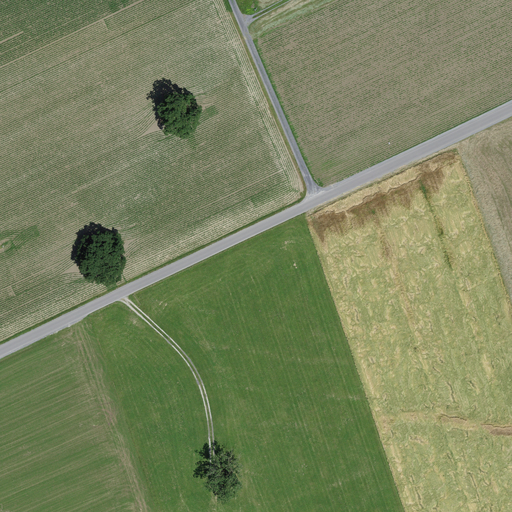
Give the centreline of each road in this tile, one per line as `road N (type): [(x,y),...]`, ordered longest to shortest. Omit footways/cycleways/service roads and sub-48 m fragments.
road 1 (unclassified): [(511,107),(0,349)]
road 2 (track): [(232,0),(316,197)]
